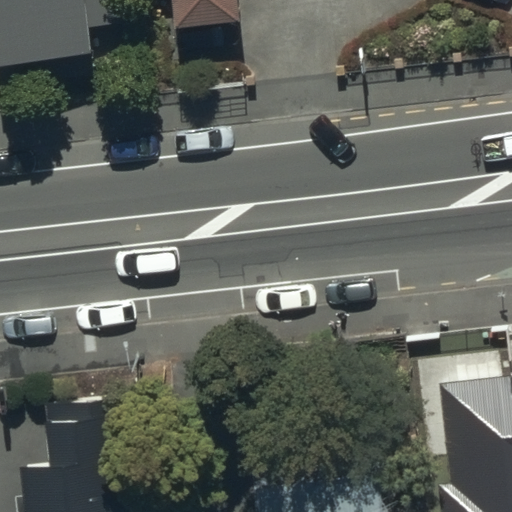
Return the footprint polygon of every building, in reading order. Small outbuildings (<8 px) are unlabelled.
[(0,0),(0,23),(5,69),(101,59),(98,27),(126,24),(123,0),(0,0)] [(179,0),(184,32),(249,24),(245,0),(179,0)] [(511,511),(511,382),(500,384),(503,412),(450,418),(460,511),(511,511)] [(139,511),(135,461),(109,466),(103,419),(31,427),(38,472),(24,473),(27,511),(139,511)] [(387,511),(385,489),(258,503),(259,511),(387,511)]
